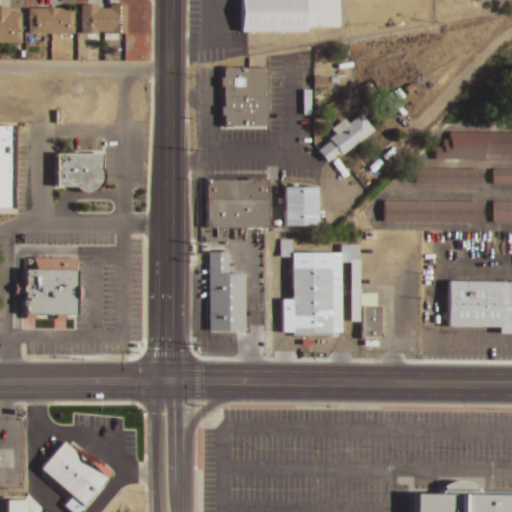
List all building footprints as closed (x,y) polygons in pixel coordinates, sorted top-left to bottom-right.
[(240,0),(335,0),(335,25),(304,25),(304,32),(240,32),(240,0)] [(82,6),(98,6),(98,10),(110,10),(110,6),(127,6),(127,36),(110,36),(110,33),(98,33),(98,36),(82,36),(82,6)] [(0,8),(9,8),(9,14),(23,14),(23,45),(0,45),(0,8)] [(29,10),(60,9),(60,10),(74,10),(75,36),(29,36),(29,10)] [(220,108),(222,108),(222,88),(220,88),(220,79),(222,79),(222,68),(266,68),(266,127),(222,128),(222,117),(220,117),(220,108)] [(397,88),(403,97),(398,100),(391,92),(397,88)] [(301,90),(309,90),(309,115),(301,115),(301,90)] [(390,93),(400,107),(390,114),(380,100),(390,93)] [(328,141),(326,138),(332,134),(329,129),(342,119),(346,124),(359,114),(371,130),(339,155),(337,152),(335,154),(324,162),(315,151),(328,141)] [(0,209),(11,209),(12,126),(0,126),(0,209)] [(435,148),(443,148),(443,140),(450,140),(450,132),(511,132),(511,154),(484,154),(484,160),(435,160),(435,148)] [(73,187),(54,187),(54,154),(89,155),(89,154),(100,154),(100,169),(101,171),(102,174),(102,176),(102,179),(102,181),(101,183),(100,185),(98,188),(97,189),(94,191),(91,192),(88,193),(86,193),(83,193),(81,193),(78,191),(75,189),(73,187)] [(415,169),(481,169),(481,184),(415,184),(415,169)] [(493,169),(511,169),(511,185),(493,185),(493,169)] [(204,179),(265,179),(265,228),(204,228),(204,179)] [(282,187),(314,187),(315,226),(282,226),(282,187)] [(384,201),(480,200),(480,223),(384,223),(384,201)] [(492,202),(511,201),(511,223),(492,223),(492,202)] [(281,300),(291,300),(291,254),(338,253),(338,244),(357,244),(357,293),(374,293),(374,306),(379,306),(379,338),(360,338),(360,306),(358,306),(358,322),(349,322),(349,262),(338,262),(339,333),(281,333),(281,300)] [(207,252),(226,252),(226,274),(242,274),(243,330),(207,330),(207,252)] [(21,301),(23,301),(23,293),(13,293),(13,285),(23,285),(23,270),(31,270),(31,258),(75,258),(75,287),(79,287),(79,300),(75,300),(76,316),(64,316),(64,319),(53,319),(53,316),(35,316),(35,318),(23,318),(23,306),(21,306),(21,301)] [(446,281),(511,282),(511,332),(497,332),(497,327),(446,326),(446,281)] [(37,469),(80,506),(108,474),(87,455),(85,457),(77,450),(75,452),(68,445),(66,447),(60,442),(37,469)] [(412,511),(412,495),(434,495),(436,491),(439,488),(444,485),(449,483),(453,482),(458,482),(464,482),(470,484),(474,486),(477,488),(481,492),(511,492),(511,511),(412,511)]
